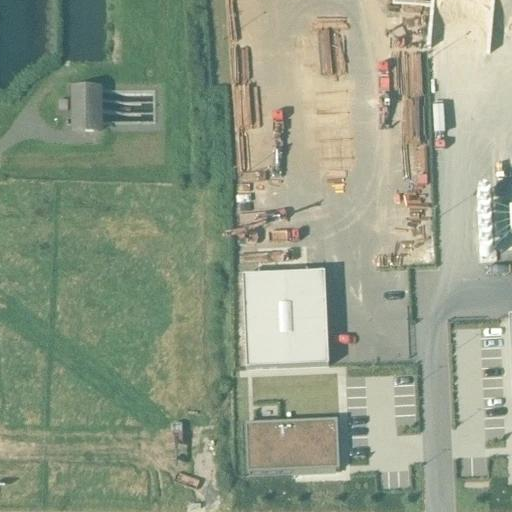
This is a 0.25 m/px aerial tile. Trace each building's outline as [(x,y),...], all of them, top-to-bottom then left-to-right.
[(99,135),(99,94),(74,94),(74,136),(99,135)] [(463,211),(467,212),(470,210),(471,207),(470,204),(466,202),(463,204),(462,207),(463,211)] [(464,221),(468,222),(471,220),(472,217),(470,214),(467,213),(464,214),(463,218),(464,221)] [(511,216),(481,218),(482,250),(511,248),(511,216)] [(465,231),(468,232),(472,231),(473,227),(471,224),(468,223),(464,225),(463,228),(465,231)] [(466,241),(469,242),(472,241),(473,237),(472,234),(468,233),(465,235),(464,238),(466,241)] [(466,252),(470,253),(473,251),(474,248),(472,245),(469,244),(466,245),(465,249),(466,252)] [(318,276),(242,278),(244,369),(320,368),(318,276)] [(511,318),(503,318),(506,399),(511,398),(511,318)] [(333,423),(242,428),(244,475),(291,473),(292,478),(331,476),(330,470),(335,470),(333,423)]
